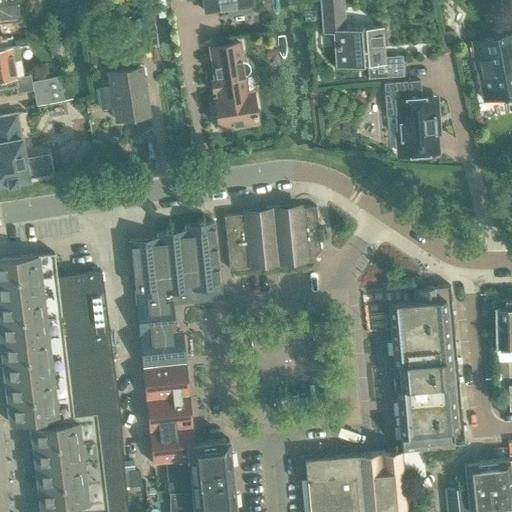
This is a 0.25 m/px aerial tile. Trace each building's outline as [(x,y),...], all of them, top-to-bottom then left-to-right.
[(0,0),(0,23),(18,21),(14,0),(0,0)] [(184,0),(185,3),(186,2),(185,0),(202,0),(204,13),(252,5),(250,0),(184,0)] [(346,28),(343,0),(319,0),(322,33),(332,32),(335,67),(367,64),(368,78),(403,75),(402,55),(385,56),(383,25),(346,28)] [(511,0),(504,0),(501,1),(502,14),(511,12),(511,0)] [(511,31),(472,39),(483,99),(511,93),(511,31)] [(247,73),(248,69),(248,65),(245,63),(241,61),(238,42),(209,47),(217,98),(213,99),(218,129),(256,123),(252,93),(246,93),(243,75),(247,73)] [(0,88),(16,86),(11,61),(19,59),(17,47),(0,49),(0,88)] [(109,86),(97,88),(100,108),(113,106),(114,120),(120,119),(120,121),(131,120),(131,117),(148,115),(141,67),(136,68),(134,56),(122,57),(124,69),(107,72),(109,86)] [(30,75),(15,78),(15,81),(16,86),(17,92),(33,89),(36,106),(64,101),(61,81),(60,77),(31,81),(30,75)] [(383,83),(385,117),(397,116),(400,155),(436,152),(432,96),(420,97),(419,80),(383,83)] [(0,183),(6,183),(6,185),(16,183),(16,181),(61,172),(61,171),(51,173),(48,155),(24,159),(21,145),(16,114),(15,113),(0,116),(0,183)] [(222,215),(228,269),(310,261),(319,251),(318,239),(324,239),(323,227),(317,227),(314,206),(279,210),(278,205),(264,207),(265,211),(222,215)] [(157,237),(129,240),(139,334),(174,330),(171,304),(171,300),(220,295),(218,274),(216,251),(213,222),(184,225),(184,230),(157,232),(156,232),(157,237)] [(53,252),(0,258),(0,337),(10,424),(37,421),(37,426),(31,426),(41,510),(49,509),(49,511),(127,511),(125,484),(124,473),(124,471),(124,461),(119,413),(101,270),(56,276),(53,252)] [(388,304),(401,449),(463,444),(448,285),(422,287),(414,287),(415,301),(388,304)] [(511,298),(493,299),(494,348),(495,362),(511,361),(511,298)] [(174,330),(139,334),(142,367),(183,362),(181,342),(176,343),(174,330)] [(183,362),(142,367),(145,398),(181,395),(179,384),(185,383),(183,362)] [(181,395),(145,398),(149,431),(184,427),(190,427),(188,406),(182,407),(181,395)] [(184,427),(149,431),(152,463),(165,462),(185,460),(183,443),(186,443),(184,427)] [(186,443),(183,443),(185,460),(188,488),(188,494),(190,511),(235,511),(234,502),(233,490),(230,461),(229,449),(228,438),(194,442),(186,443)] [(313,457),(303,458),(304,468),(305,479),(306,479),(308,511),(406,511),(403,472),(400,450),(384,451),(333,456),(326,456),(323,456),(316,457),(313,457)] [(464,463),(463,463),(467,510),(469,509),(479,508),(486,508),(488,507),(488,511),(493,511),(493,507),(502,506),(511,504),(511,486),(509,458),(508,458),(478,461),(464,463)] [(185,460),(165,462),(167,490),(188,488),(185,460)] [(133,461),(124,461),(124,471),(134,470),(133,461)] [(139,471),(124,473),(125,484),(140,483),(139,471)] [(467,511),(467,510),(465,487),(445,489),(447,511),(467,511)] [(169,511),(190,511),(188,494),(170,494),(169,511)]
